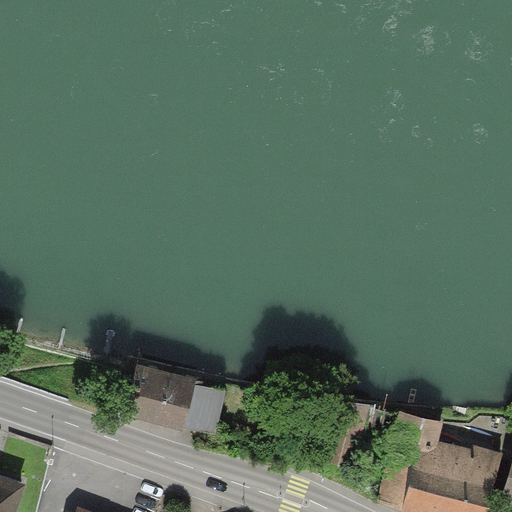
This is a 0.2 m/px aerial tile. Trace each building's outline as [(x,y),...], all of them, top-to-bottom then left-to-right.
[(197,366),(137,351),(123,410),(183,424),(183,422),(196,371),(197,366)] [(227,379),(196,371),(183,422),(215,429),(227,379)] [(354,461),(371,390),(341,383),(323,454),(354,461)] [(443,409),(400,399),(377,497),(401,503),(400,507),(421,511),(485,511),(502,443),(473,436),(472,440),(438,432),(443,409)] [(511,447),(497,500),(511,503),(511,447)] [(12,511),(25,473),(0,464),(0,511),(12,511)] [(111,510),(78,497),(72,511),(111,511),(111,510)]
